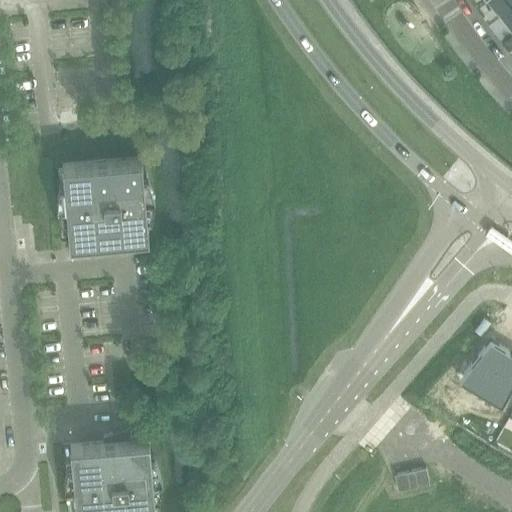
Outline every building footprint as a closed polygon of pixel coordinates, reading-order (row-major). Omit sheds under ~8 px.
[(511,8),(511,0),(491,0),(503,16),(511,8)] [(511,8),(503,16),(511,26),(511,8)] [(69,242),(89,240),(104,239),(104,244),(113,245),(114,238),(148,235),(141,156),(62,163),(69,242)] [(511,352),(490,339),(464,373),(459,379),(495,400),(501,404),(509,391),(511,392),(511,352)] [(70,444),(75,511),(155,511),(149,437),(114,440),(112,433),(104,436),(104,441),(70,444)] [(395,474),(398,489),(429,482),(426,466),(395,474)]
